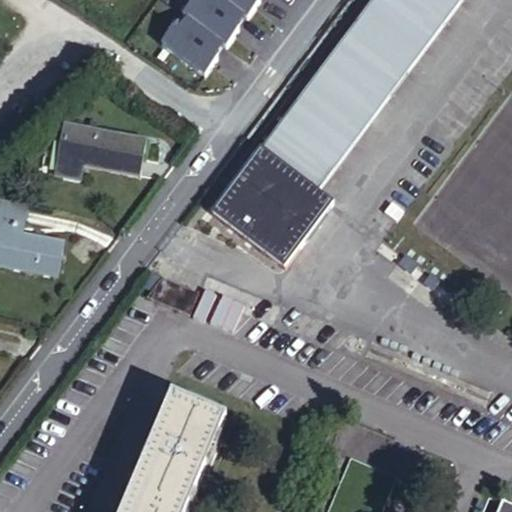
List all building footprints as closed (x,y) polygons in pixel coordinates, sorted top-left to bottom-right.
[(246,13),(227,0),(192,0),(184,12),(189,15),(225,42),(227,44),(240,26),(237,24),(246,13)] [(377,0),(220,211),(292,264),(340,201),(322,188),(461,0),(377,0)] [(227,0),(246,13),(248,15),(259,0),(227,0)] [(225,42),(189,15),(180,27),(175,23),(163,40),(207,72),(219,55),(216,53),(225,42)] [(147,147),(68,127),(59,163),(138,183),(147,147)] [(0,267),(49,280),(57,248),(10,236),(17,206),(0,201),(0,267)] [(124,511),(188,511),(224,428),(170,405),(124,511)] [(384,511),(399,478),(353,457),(328,511),(384,511)]
